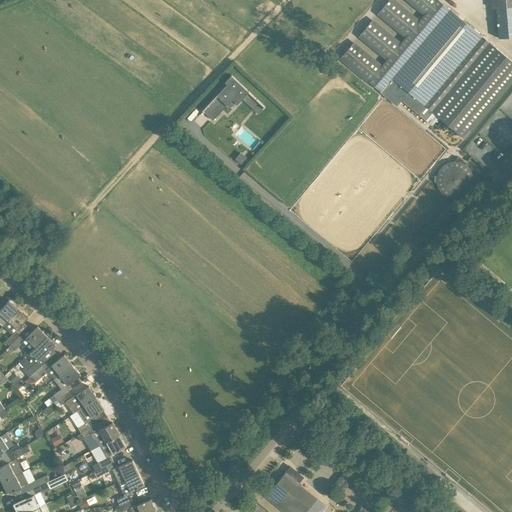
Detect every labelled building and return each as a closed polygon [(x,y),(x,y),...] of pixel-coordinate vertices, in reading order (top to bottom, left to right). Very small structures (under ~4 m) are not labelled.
[(511,81),(511,61),(456,14),(438,0),(407,0),(425,14),(419,21),(393,0),(389,0),(378,13),(406,37),(400,44),(372,20),(359,36),(387,59),(381,66),(353,43),(341,58),(397,105),(402,100),(432,125),(439,117),(464,139),(511,81)] [(511,0),(495,0),(499,38),(511,37),(511,0)] [(265,107),(232,75),(225,82),(227,84),(202,111),(206,114),(213,121),(227,105),(230,108),(235,103),(237,105),(242,99),(258,114),(265,107)] [(241,164),(246,159),(240,154),(235,159),(241,164)] [(453,197),(456,197),(459,197),(464,195),(468,191),(471,187),(472,181),(472,175),(469,170),(465,166),(460,163),(454,162),(448,163),(443,166),(439,171),(437,176),(437,182),(439,188),(442,192),(447,196),(453,197)] [(0,323),(3,326),(19,309),(9,300),(0,310),(0,323)] [(20,335),(16,332),(29,317),(19,309),(3,326),(12,334),(5,342),(10,346),(20,335)] [(10,346),(15,350),(21,343),(30,352),(47,336),(38,326),(24,339),(20,335),(10,346)] [(35,363),(31,367),(27,371),(31,375),(46,362),(42,358),(56,345),(47,336),(30,352),(27,355),(35,363)] [(46,362),(31,375),(29,377),(34,383),(48,371),(54,379),(72,365),(64,355),(49,367),(46,362)] [(54,395),(57,400),(69,392),(72,390),(68,385),(81,375),(72,365),(54,379),(54,380),(61,390),(54,395)] [(84,406),(97,398),(89,386),(73,397),(69,392),(57,400),(61,406),(66,402),(73,414),(84,406)] [(81,433),(94,425),(104,419),(100,413),(105,409),(97,398),(84,406),(88,412),(81,417),(85,423),(78,428),(81,433)] [(4,409),(0,412),(0,417),(1,419),(9,414),(5,409),(4,409)] [(112,422),(107,425),(104,419),(94,425),(81,433),(84,438),(86,437),(89,442),(94,439),(95,440),(102,436),(106,442),(119,435),(112,422)] [(60,433),(52,439),(56,445),(64,440),(60,433)] [(119,435),(106,442),(100,446),(104,453),(110,450),(113,454),(126,447),(119,435)] [(0,436),(0,453),(5,451),(8,456),(21,449),(18,443),(8,449),(1,437),(0,436)] [(24,454),(21,449),(8,456),(11,462),(0,467),(0,478),(2,482),(22,472),(16,459),(24,454)] [(114,462),(111,457),(111,456),(98,463),(101,468),(114,462)] [(133,460),(119,466),(119,467),(125,479),(138,473),(133,460)] [(97,478),(112,470),(117,467),(114,462),(101,468),(94,472),(97,478)] [(344,487),(354,478),(347,470),(337,479),(344,487)] [(8,494),(21,488),(21,487),(24,486),(26,492),(40,486),(50,481),(47,475),(28,484),(22,472),(2,482),(8,494)] [(107,486),(113,484),(108,473),(103,475),(107,486)] [(132,500),(129,494),(131,493),(131,492),(144,486),(138,473),(125,479),(118,482),(124,496),(117,499),(119,504),(119,505),(132,500)] [(306,511),(317,499),(285,473),(265,497),(279,508),(283,503),(293,511),(306,511)] [(16,511),(28,511),(32,510),(40,507),(35,495),(42,491),(40,486),(26,492),(29,497),(27,498),(26,497),(13,504),(16,511)] [(86,499),(88,505),(98,502),(95,495),(86,499)] [(132,511),(156,511),(157,511),(151,499),(137,505),(137,504),(134,506),(132,500),(119,505),(122,511),(130,508),(132,511)]
